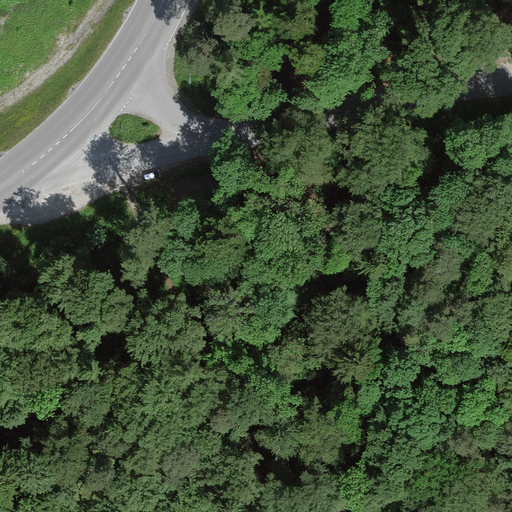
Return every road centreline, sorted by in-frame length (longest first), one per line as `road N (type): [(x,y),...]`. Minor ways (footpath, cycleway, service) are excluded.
road 1 (unclassified): [(212,138),(511,77)]
road 2 (unclassified): [(23,169),(109,166),(212,138)]
road 3 (track): [(104,0),(67,52),(0,105)]
road 4 (primary): [(23,169),(88,113),(125,66)]
